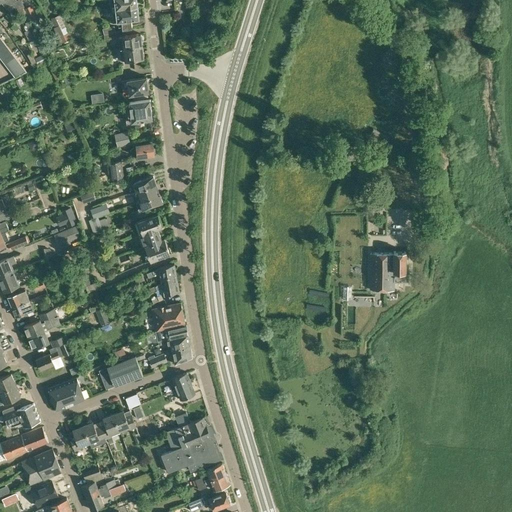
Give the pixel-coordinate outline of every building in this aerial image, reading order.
[(107,5),(107,8),(138,5),(137,0),(110,0),(111,5),(107,5)] [(30,21),(32,21),(36,29),(41,27),(37,18),(38,18),(32,5),(25,8),(30,21)] [(138,5),(107,8),(107,11),(113,11),(114,19),(118,19),(123,19),(124,27),(132,26),(131,18),(139,17),(138,5)] [(55,27),(64,23),(63,21),(60,14),(51,18),(54,25),(55,27)] [(71,39),(64,23),(55,27),(54,27),(61,43),(71,39)] [(24,31),(30,43),(38,38),(33,28),(24,31)] [(120,48),(142,46),(142,39),(142,38),(142,35),(141,35),(141,33),(123,35),(123,36),(119,36),(120,48)] [(0,57),(10,49),(6,44),(0,49),(0,57)] [(35,58),(39,65),(48,61),(40,44),(36,45),(41,55),(35,58)] [(143,50),(142,46),(120,48),(117,49),(118,60),(126,59),(126,60),(144,58),(143,55),(144,55),(144,51),(143,50)] [(14,54),(10,49),(0,57),(3,62),(14,54)] [(34,67),(39,65),(32,52),(27,54),(32,63),(31,63),(34,67)] [(18,59),(14,54),(3,62),(7,67),(18,59)] [(21,64),(18,59),(7,67),(11,72),(21,64)] [(27,71),(21,64),(11,72),(15,77),(27,71)] [(147,77),(128,79),(130,94),(149,92),(147,77)] [(132,121),(141,120),(141,126),(148,125),(148,123),(152,123),(152,119),(152,118),(150,99),(130,102),(132,121)] [(29,106),(31,111),(43,106),(40,101),(29,106)] [(27,106),(21,108),(23,114),(30,112),(27,106)] [(70,113),(59,117),(61,122),(72,117),(70,113)] [(51,138),(77,127),(73,119),(47,130),(51,138)] [(389,137),(374,128),(368,138),(383,147),(389,137)] [(118,146),(130,143),(127,131),(115,134),(118,146)] [(153,147),(153,142),(134,144),(135,157),(154,155),(154,153),(155,152),(155,148),(153,147)] [(356,160),(356,146),(338,146),(338,160),(356,160)] [(78,152),(68,156),(70,162),(81,157),(78,152)] [(122,160),(110,162),(112,179),(124,177),(122,160)] [(130,184),(133,192),(157,183),(154,176),(130,184)] [(157,183),(133,192),(134,192),(137,202),(158,194),(155,184),(157,183)] [(81,195),(84,203),(96,199),(93,191),(81,195)] [(158,194),(137,202),(140,210),(163,202),(160,194),(158,195),(158,194)] [(93,218),(102,215),(98,206),(90,209),(93,218)] [(7,211),(0,214),(0,220),(9,217),(9,216),(19,213),(16,207),(7,211)] [(69,225),(76,222),(70,207),(63,210),(69,225)] [(138,235),(158,228),(162,227),(158,214),(135,222),(139,234),(138,235)] [(108,226),(105,218),(99,220),(102,228),(108,226)] [(4,232),(6,232),(10,230),(5,220),(0,222),(0,234),(1,234),(4,232)] [(54,234),(58,245),(81,236),(77,225),(54,234)] [(158,228),(138,235),(142,247),(165,238),(162,239),(158,228)] [(9,239),(6,232),(4,232),(1,234),(0,234),(0,247),(6,245),(4,241),(9,239)] [(8,243),(11,249),(28,242),(26,236),(8,243)] [(165,238),(142,247),(141,247),(146,262),(170,254),(165,238)] [(39,252),(39,260),(51,259),(50,251),(39,252)] [(77,253),(75,256),(77,260),(81,262),(85,261),(87,257),(86,253),(81,251),(77,253)] [(405,281),(406,251),(394,251),(394,253),(371,252),(370,289),(394,289),(394,281),(405,281)] [(14,254),(0,259),(0,275),(14,271),(11,264),(17,262),(14,254)] [(160,267),(158,268),(147,273),(149,277),(159,273),(161,279),(177,274),(175,264),(160,267)] [(14,271),(0,275),(0,282),(4,292),(20,285),(14,271)] [(137,283),(145,280),(142,272),(134,275),(137,283)] [(177,274),(161,279),(161,283),(150,288),(152,292),(162,288),(171,284),(178,283),(177,274)] [(36,290),(46,287),(42,278),(32,282),(36,290)] [(98,282),(86,287),(88,293),(100,288),(98,282)] [(171,284),(162,288),(163,293),(152,298),(154,303),(177,293),(176,292),(180,291),(178,283),(171,284)] [(105,288),(99,290),(103,300),(113,296),(111,290),(107,292),(105,288)] [(8,297),(12,307),(30,300),(26,289),(8,297)] [(30,300),(12,307),(16,316),(18,320),(35,313),(33,309),(34,309),(30,300)] [(187,323),(185,323),(181,302),(151,308),(155,329),(156,330),(187,323)] [(44,320),(58,314),(55,307),(41,313),(44,320)] [(94,326),(109,320),(103,307),(89,313),(94,326)] [(106,313),(110,322),(115,320),(116,319),(112,310),(106,313)] [(24,326),(29,337),(48,329),(61,324),(58,316),(42,323),(40,319),(24,326)] [(187,323),(156,330),(151,333),(153,342),(168,339),(168,340),(189,335),(188,323),(187,323)] [(48,329),(29,337),(33,348),(50,342),(47,336),(51,335),(48,329)] [(53,347),(69,340),(66,334),(50,340),(53,347)] [(189,335),(168,340),(169,343),(171,343),(172,349),(191,345),(190,345),(191,345),(189,336),(189,335)] [(50,348),(52,352),(50,353),(36,358),(41,369),(54,364),(53,360),(73,351),(69,341),(50,348)] [(191,345),(172,349),(175,364),(193,357),(191,345)] [(127,356),(124,348),(115,351),(118,360),(127,356)] [(145,358),(143,352),(136,354),(138,360),(145,358)] [(152,367),(167,361),(164,352),(149,358),(152,367)] [(103,372),(104,374),(105,378),(139,364),(136,356),(108,366),(109,369),(103,372)] [(139,364),(105,378),(107,382),(113,379),(115,385),(143,374),(139,364)] [(172,378),(175,385),(177,388),(192,382),(187,372),(172,378)] [(0,390),(0,391),(16,384),(12,373),(0,378),(0,390)] [(49,388),(53,399),(81,388),(77,377),(49,388)] [(192,382),(177,388),(181,399),(196,393),(192,382)] [(5,402),(21,396),(16,384),(0,391),(0,403),(5,402)] [(81,388),(53,399),(57,410),(85,399),(81,388)] [(129,407),(141,403),(138,393),(126,398),(129,407)] [(9,422),(37,411),(34,403),(15,410),(14,407),(21,405),(21,403),(2,410),(7,423),(9,422)] [(123,410),(114,413),(120,430),(129,426),(130,429),(136,426),(131,414),(126,416),(123,410)] [(37,411),(9,422),(11,426),(22,422),(24,426),(41,420),(37,411)] [(175,416),(179,426),(180,426),(191,422),(187,411),(175,416)] [(107,423),(101,425),(106,438),(108,438),(110,443),(114,442),(111,433),(120,430),(114,413),(104,417),(107,423)] [(203,417),(191,422),(180,426),(181,428),(185,426),(185,428),(190,427),(191,431),(207,425),(203,417)] [(93,421),(84,425),(90,441),(89,441),(92,448),(107,442),(106,438),(101,425),(95,428),(93,421)] [(180,426),(179,426),(176,428),(183,445),(210,435),(210,434),(214,432),(211,423),(207,425),(191,431),(190,427),(185,428),(185,426),(181,428),(180,426)] [(43,425),(22,434),(28,450),(49,441),(43,425)] [(74,431),(69,433),(75,450),(72,451),(75,458),(79,457),(76,450),(81,448),(80,445),(89,441),(90,441),(84,425),(74,429),(74,431)] [(14,437),(21,434),(18,428),(12,431),(14,437)] [(14,437),(1,442),(0,442),(0,460),(28,450),(22,434),(21,434),(14,437)] [(210,435),(183,445),(161,454),(168,472),(188,464),(191,471),(220,459),(212,438),(210,435)] [(25,469),(39,463),(40,467),(57,460),(53,448),(35,455),(22,461),(23,465),(25,469)] [(39,463),(25,469),(31,484),(62,471),(57,460),(40,467),(39,463)] [(204,476),(195,480),(193,480),(194,484),(189,485),(190,487),(197,485),(227,473),(222,462),(206,469),(210,477),(205,479),(204,476)] [(85,478),(101,473),(99,466),(83,472),(85,478)] [(227,473),(197,485),(199,490),(208,486),(207,483),(211,482),(214,490),(230,483),(227,473)] [(82,485),(87,497),(121,484),(119,479),(115,480),(115,479),(106,482),(106,483),(100,485),(101,488),(99,489),(96,480),(82,485)] [(60,496),(53,481),(38,487),(37,484),(25,489),(28,495),(32,493),(38,506),(46,502),(45,501),(51,499),(51,500),(60,496)] [(0,497),(11,492),(7,484),(0,487),(0,497)] [(126,490),(123,484),(121,484),(87,497),(91,509),(104,504),(101,495),(104,494),(105,497),(111,495),(111,496),(126,490)] [(16,492),(2,498),(5,505),(19,500),(16,492)] [(214,510),(230,504),(226,492),(207,499),(208,504),(212,503),(214,510)] [(51,509),(52,511),(70,505),(67,497),(42,507),(44,511),(51,509)] [(203,507),(205,502),(203,497),(189,502),(192,511),(203,507)]
